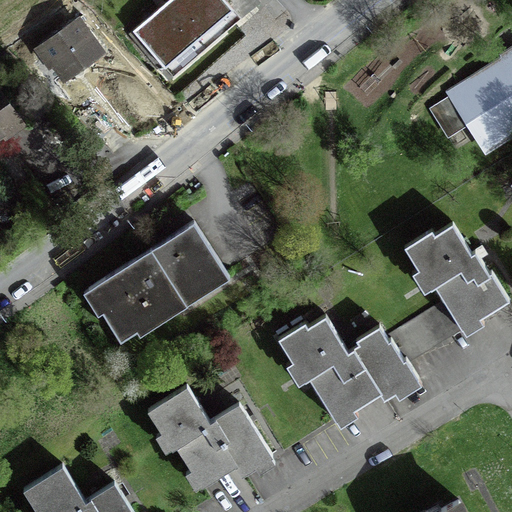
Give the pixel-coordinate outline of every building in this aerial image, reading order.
[(252,0),(167,0),(133,28),(171,75),(257,5),(252,0)] [(53,62),(63,77),(98,54),(77,23),(38,50),(48,65),(53,62)] [(511,54),(431,108),(447,132),(469,118),(486,144),(511,126),(511,54)] [(0,135),(2,138),(21,124),(0,94),(0,135)] [(90,106),(78,119),(98,139),(111,126),(90,106)] [(87,289),(119,339),(225,272),(192,221),(87,289)] [(434,286),(444,301),(385,338),(387,341),(389,339),(402,359),(404,358),(407,361),(507,299),(490,271),(488,273),(474,251),(470,253),(451,223),(433,235),(430,230),(404,247),(430,288),(434,286)] [(303,380),(308,377),(335,419),(378,392),(382,398),(416,377),(407,361),(404,358),(402,359),(389,339),(387,341),(385,338),(378,326),(355,340),(358,344),(347,351),(324,315),(306,327),(303,322),(277,339),(303,380)] [(171,448),(175,446),(201,485),(234,465),(240,475),(271,455),(238,403),(208,421),(185,385),(147,410),(171,448)] [(131,511),(113,482),(84,501),(61,465),(22,489),(36,511),(131,511)] [(462,511),(457,501),(435,511),(462,511)]
